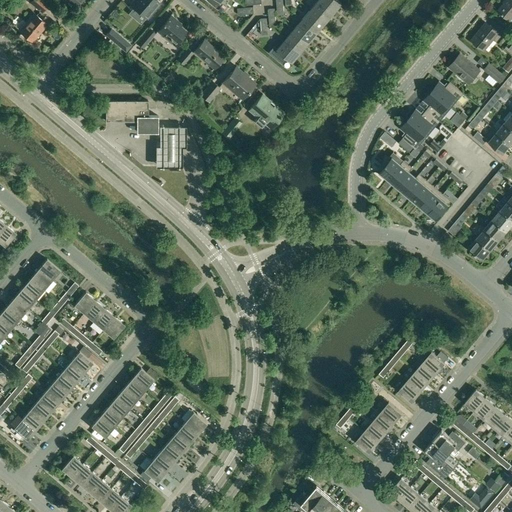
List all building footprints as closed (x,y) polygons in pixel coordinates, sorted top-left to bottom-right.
[(31,0),(30,2),(41,12),(48,3),(44,0),(31,0)] [(156,0),(134,0),(130,4),(147,18),(160,3),(156,0)] [(318,0),(309,10),(325,23),(333,13),(318,0)] [(337,0),(317,0),(318,0),(333,13),(342,3),(337,0)] [(511,0),(506,0),(498,10),(510,20),(511,17),(511,0)] [(309,10),(301,19),(317,33),(325,23),(309,10)] [(33,13),(19,30),(32,41),(46,24),(33,13)] [(179,21),(171,15),(157,31),(163,37),(165,34),(175,43),(173,45),(176,47),(183,38),(181,37),(186,30),(178,23),(179,21)] [(301,19),(293,29),(309,42),(317,33),(301,19)] [(486,22),(472,39),(484,50),(498,33),(500,34),(504,29),(494,21),(490,26),(486,22)] [(137,43),(143,49),(156,34),(149,28),(137,43)] [(112,29),(106,35),(126,52),(132,45),(112,29)] [(293,29),(285,39),(301,52),(309,42),(293,29)] [(274,45),(269,52),(283,64),(288,58),(293,62),(301,52),(285,39),(277,48),(274,45)] [(204,40),(194,52),(214,69),(224,57),(204,40)] [(178,60),(183,64),(193,53),(188,48),(178,60)] [(449,66),(469,83),(480,70),(460,53),(449,66)] [(484,69),(500,82),(505,76),(489,63),(484,69)] [(222,82),(242,98),(255,83),(235,66),(222,82)] [(201,94),(208,101),(220,87),(212,81),(201,94)] [(439,82),(431,91),(451,107),(463,93),(450,82),(445,87),(439,82)] [(501,86),(496,92),(501,96),(506,90),(501,86)] [(431,91),(424,99),(430,105),(426,110),(440,121),(451,107),(431,91)] [(251,107),(248,110),(257,118),(255,120),(261,126),(263,123),(265,125),(269,128),(270,127),(283,112),(262,94),(251,107)] [(493,96),(488,102),(493,106),(498,100),(493,96)] [(106,100),(106,120),(137,120),(137,131),(158,131),(158,115),(148,115),(148,100),(106,100)] [(485,105),(480,111),(485,115),(490,109),(485,105)] [(415,110),(408,118),(428,135),(440,121),(426,110),(422,115),(415,110)] [(477,115),(472,121),(477,125),(482,119),(477,115)] [(222,133),(228,138),(241,123),(235,117),(222,133)] [(408,118),(401,127),(407,132),(405,134),(402,138),(414,148),(416,149),(421,143),(428,135),(408,118)] [(511,128),(505,122),(497,132),(510,144),(511,141),(511,128)] [(477,131),(473,136),(483,144),(487,139),(477,131)] [(497,132),(488,141),(502,153),(510,144),(497,132)] [(402,138),(398,143),(410,153),(414,148),(402,138)] [(433,140),(429,145),(437,152),(442,147),(439,144),(433,140)] [(384,167),(380,172),(388,179),(404,161),(403,160),(393,152),(388,157),(385,154),(381,165),(384,167)] [(404,161),(388,179),(396,185),(411,167),(404,161)] [(411,167),(396,185),(404,192),(419,174),(419,173),(416,177),(409,171),(412,167),(411,167)] [(488,182),(493,186),(495,188),(503,178),(496,173),(488,182)] [(419,174),(404,192),(412,199),(427,180),(419,174)] [(427,180),(412,199),(420,205),(435,187),(427,180)] [(488,192),(493,186),(488,182),(483,188),(488,192)] [(435,187),(420,205),(427,212),(443,193),(435,187)] [(443,193),(427,212),(436,219),(450,201),(451,200),(455,196),(447,190),(443,194),(443,193)] [(475,198),(480,202),(485,196),(480,192),(475,198)] [(511,202),(509,200),(501,209),(511,218),(511,202)] [(468,207),(472,211),(477,205),(472,201),(468,207)] [(511,218),(501,209),(493,219),(507,231),(511,224),(511,218)] [(460,217),(464,221),(469,215),(464,211),(460,217)] [(493,219),(484,228),(499,240),(507,231),(493,219)] [(448,230),(454,235),(463,226),(456,220),(448,230)] [(16,232),(6,224),(0,231),(0,241),(5,246),(16,232)] [(484,228),(476,238),(490,250),(499,240),(484,228)] [(476,238),(468,247),(482,259),(490,250),(476,238)] [(46,258),(38,268),(52,279),(60,270),(46,258)] [(52,279),(38,268),(30,277),(43,289),(52,279)] [(30,277),(22,287),(35,299),(43,289),(30,277)] [(74,282),(66,292),(70,295),(78,285),(74,282)] [(27,308),(35,299),(22,287),(14,297),(27,308)] [(84,313),(95,299),(85,291),(74,304),(84,313)] [(58,301),(62,305),(70,295),(66,292),(58,301)] [(14,297),(5,307),(19,318),(27,308),(14,297)] [(105,308),(95,299),(84,313),(93,321),(105,308)] [(58,301),(50,311),(54,314),(62,305),(58,301)] [(19,318),(5,307),(0,313),(0,318),(11,328),(19,318)] [(114,316),(105,308),(93,321),(103,329),(114,316)] [(54,314),(50,311),(41,321),(46,324),(54,314)] [(114,316),(103,329),(113,337),(124,324),(114,316)] [(0,318),(0,334),(3,337),(11,328),(0,318)] [(59,322),(69,330),(72,326),(63,318),(59,322)] [(48,325),(39,335),(43,339),(52,329),(48,325)] [(82,334),(72,326),(69,330),(79,338),(82,334)] [(46,340),(50,343),(59,333),(55,330),(46,340)] [(92,342),(82,334),(79,338),(88,346),(92,342)] [(43,339),(39,335),(31,345),(35,348),(43,339)] [(412,335),(403,345),(408,348),(416,338),(412,335)] [(42,353),(50,343),(46,340),(38,349),(42,353)] [(102,350),(92,342),(88,346),(98,355),(102,350)] [(31,345),(23,354),(27,358),(35,348),(31,345)] [(403,345),(395,354),(399,358),(408,348),(403,345)] [(42,353),(38,349),(30,359),(34,362),(42,353)] [(79,350),(71,360),(84,372),(92,362),(79,350)] [(431,351),(423,361),(436,372),(445,362),(437,356),(431,351)] [(449,358),(441,351),(437,356),(445,362),(449,358)] [(27,358),(23,354),(15,364),(19,367),(27,358)] [(395,354),(387,364),(391,367),(399,358),(395,354)] [(26,372),(34,362),(30,359),(22,368),(26,372)] [(76,381),(84,372),(71,360),(62,370),(76,381)] [(423,361),(414,371),(428,382),(436,372),(423,361)] [(387,364),(379,373),(383,377),(391,367),(387,364)] [(4,367),(1,371),(11,379),(14,375),(4,367)] [(132,377),(145,388),(154,378),(140,367),(132,377)] [(76,381),(62,370),(54,379),(68,391),(76,381)] [(414,371),(406,380),(420,392),(428,382),(414,371)] [(28,373),(19,383),(24,387),(32,377),(28,373)] [(132,377),(124,386),(137,398),(145,388),(132,377)] [(54,379),(46,389),(60,401),(68,391),(54,379)] [(406,380),(398,390),(412,401),(420,392),(406,380)] [(15,396),(24,387),(19,383),(11,393),(15,396)] [(369,385),(361,395),(365,398),(373,389),(369,385)] [(116,396),(129,408),(137,398),(124,386),(116,396)] [(60,401),(46,389),(38,399),(51,410),(60,401)] [(476,389),(465,402),(475,411),(486,397),(476,389)] [(168,390),(160,400),(164,404),(172,394),(168,390)] [(11,393),(3,402),(7,406),(15,396),(11,393)] [(361,395),(353,404),(357,408),(365,398),(361,395)] [(116,396),(107,406),(121,417),(129,408),(116,396)] [(170,409),(178,400),(179,399),(175,396),(174,396),(166,406),(170,409)] [(486,397),(475,411),(484,419),(496,405),(486,397)] [(38,399),(30,408),(43,420),(51,410),(38,399)] [(164,404),(160,400),(151,410),(156,413),(164,404)] [(389,401),(380,411),(394,423),(402,413),(389,401)] [(353,404),(345,414),(349,418),(357,408),(353,404)] [(496,405),(484,419),(494,427),(505,413),(496,405)] [(113,427),(121,417),(107,406),(99,416),(113,427)] [(162,419),(170,409),(166,406),(158,415),(162,419)] [(22,418),(35,429),(43,420),(30,408),(22,418)] [(151,410),(143,420),(147,423),(156,413),(151,410)] [(193,411),(184,421),(198,433),(206,423),(193,411)] [(380,411),(372,421),(386,432),(394,423),(380,411)] [(511,419),(505,413),(494,427),(503,435),(511,424),(511,419)] [(345,414),(336,424),(340,427),(349,418),(345,414)] [(158,415),(150,425),(154,429),(162,419),(158,415)] [(113,427),(99,416),(91,425),(104,437),(113,427)] [(453,416),(450,420),(459,428),(463,424),(453,416)] [(27,439),(35,429),(22,418),(14,428),(27,439)] [(135,429),(139,433),(147,423),(143,420),(135,429)] [(184,421),(176,431),(190,442),(198,433),(184,421)] [(372,421),(364,431),(377,442),(386,432),(372,421)] [(463,424),(459,428),(469,437),(472,432),(463,424)] [(511,424),(503,435),(511,442),(511,424)] [(146,438),(154,429),(150,425),(142,435),(146,438)] [(135,429),(127,439),(131,442),(139,433),(135,429)] [(452,431),(448,435),(442,430),(433,440),(448,453),(454,446),(458,450),(465,442),(452,431)] [(190,442),(176,431),(168,440),(182,452),(190,442)] [(364,431),(356,440),(369,452),(377,442),(364,431)] [(472,432),(469,437),(479,445),(482,441),(472,432)] [(95,448),(99,444),(89,435),(86,440),(95,448)] [(142,435),(134,444),(138,448),(146,438),(142,435)] [(131,442),(127,439),(119,448),(123,452),(131,442)] [(168,440),(160,450),(173,461),(182,452),(168,440)] [(433,440),(424,450),(431,456),(433,457),(427,463),(439,473),(446,479),(454,469),(447,463),(443,459),(448,453),(433,440)] [(482,441),(479,445),(488,453),(492,449),(482,441)] [(99,444),(95,448),(105,456),(109,452),(99,444)] [(129,457),(138,448),(134,444),(125,454),(129,457)] [(492,449),(488,453),(498,461),(501,457),(492,449)] [(160,450),(152,460),(165,471),(173,461),(160,450)] [(109,452),(105,456),(115,464),(118,460),(109,452)] [(71,477),(83,463),(73,455),(61,468),(71,477)] [(501,457),(498,461),(508,469),(511,465),(501,457)] [(118,460),(115,464),(124,472),(128,468),(118,460)] [(157,481),(165,471),(152,460),(144,470),(157,481)] [(417,460),(413,464),(423,472),(426,468),(417,460)] [(71,477),(81,485),(92,471),(83,463),(71,477)] [(128,468),(124,472),(134,480),(138,476),(128,468)] [(426,468),(423,472),(432,480),(436,476),(426,468)] [(81,485),(91,493),(102,479),(92,471),(81,485)] [(496,481),(501,485),(509,476),(504,471),(496,481)] [(138,476),(134,480),(144,489),(147,484),(138,476)] [(436,476),(432,480),(442,488),(446,484),(436,476)] [(401,477),(390,491),(400,499),(411,486),(401,477)] [(91,493),(100,501),(112,487),(102,479),(91,493)] [(446,484),(442,488),(452,496),(455,492),(446,484)] [(302,492),(293,503),(303,511),(305,511),(309,508),(323,492),(316,486),(307,496),(302,492)] [(411,486),(400,499),(409,507),(421,494),(411,486)] [(100,501),(110,509),(121,496),(112,487),(100,501)] [(504,488),(496,498),(500,501),(508,491),(504,488)] [(323,492),(309,508),(313,511),(317,511),(330,498),(323,492)] [(455,492),(452,496),(452,497),(459,502),(461,504),(465,500),(455,492)] [(486,502),(479,496),(475,492),(470,498),(481,508),(486,502)] [(421,494),(409,507),(415,511),(421,511),(430,502),(421,494)] [(124,511),(131,504),(121,496),(110,509),(113,511),(124,511)] [(330,498),(317,511),(329,511),(337,504),(330,498)] [(496,498),(487,507),(492,511),(500,501),(496,498)] [(0,511),(6,511),(10,507),(1,499),(0,499),(0,511)] [(465,500),(461,504),(470,511),(471,511),(475,508),(465,500)] [(430,502),(421,511),(438,511),(440,510),(430,502)]
